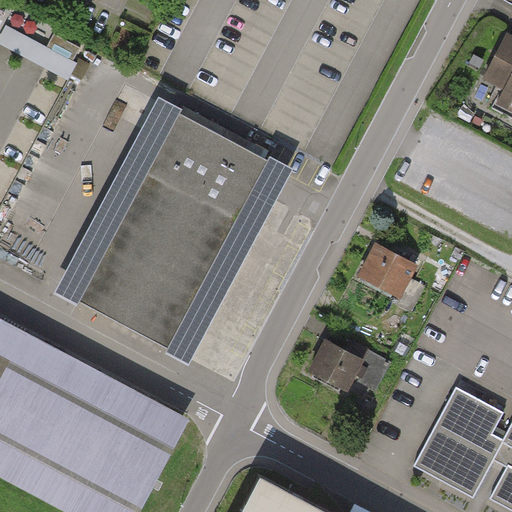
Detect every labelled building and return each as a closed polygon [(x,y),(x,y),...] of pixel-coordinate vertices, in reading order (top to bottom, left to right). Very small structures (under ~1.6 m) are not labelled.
[(511,37),(508,36),(484,85),(505,95),(497,111),(511,118),(511,37)] [(269,157),(180,110),(80,298),(169,345),(269,157)] [(414,281),(419,270),(376,248),(358,282),(401,303),(399,309),(413,316),(427,288),(414,281)] [(138,511),(191,415),(0,314),(0,472),(74,511),(138,511)] [(370,353),(363,365),(326,345),(309,379),(350,400),(358,383),(377,393),(392,365),(370,353)] [(479,495),(511,511),(511,414),(455,385),(410,468),(476,502),(479,495)] [(323,511),(281,489),(257,477),(238,511),(323,511)]
